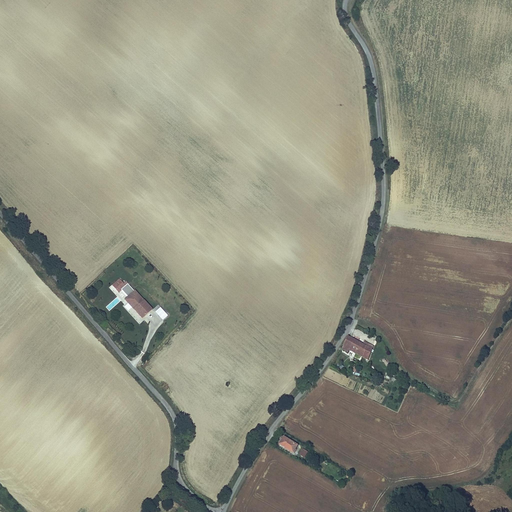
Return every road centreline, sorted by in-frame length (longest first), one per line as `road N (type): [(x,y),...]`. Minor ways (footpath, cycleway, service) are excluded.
road 1 (unclassified): [(220,511),(274,424),(343,337),(382,212),(373,71),(345,0)]
road 2 (tertiary): [(0,212),(166,403),(178,430),(176,477),(212,511)]
